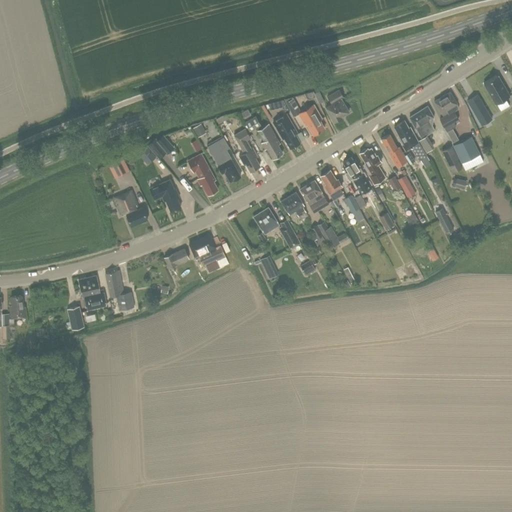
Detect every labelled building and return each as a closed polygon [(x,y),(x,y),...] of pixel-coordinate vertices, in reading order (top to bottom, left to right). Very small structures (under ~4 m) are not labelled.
[(510,96),(497,75),(483,84),(495,104),(510,96)] [(326,107),(334,121),(341,117),(341,116),(349,111),(341,98),(344,97),(339,89),(327,96),(331,104),(326,107)] [(324,101),(319,91),(314,93),(319,103),(324,101)] [(449,114),(440,119),(444,127),(446,131),(456,126),(453,121),(458,119),(454,111),(458,108),(457,103),(450,92),(434,101),(443,116),(448,113),(449,114)] [(478,95),(467,101),(481,125),(492,119),(478,95)] [(301,112),(292,97),(284,99),(286,102),(285,102),(293,116),(301,112)] [(281,100),(269,103),(271,109),(282,106),(281,100)] [(319,120),(322,118),(313,104),(305,109),(308,115),(302,119),(306,125),(307,124),(313,134),(324,128),(319,120)] [(427,140),(424,136),(434,130),(432,125),(433,117),(427,106),(409,117),(417,130),(421,138),(418,140),(421,144),(427,140)] [(240,113),(243,119),(251,115),(248,109),(240,113)] [(216,119),(218,123),(229,118),(226,113),(216,119)] [(297,133),(287,114),(273,122),(283,139),(284,138),(290,148),(300,142),(295,134),(297,133)] [(261,125),(256,116),(245,122),(250,131),(261,125)] [(404,120),(394,126),(400,137),(398,137),(406,151),(412,147),(416,154),(420,160),(426,156),(422,150),(418,143),(418,142),(410,127),(408,128),(404,120)] [(201,123),(193,128),(198,137),(206,132),(201,123)] [(280,143),(268,124),(257,131),(263,141),(261,142),(265,149),(267,148),(273,158),(282,152),(278,144),(280,143)] [(249,146),(246,140),(251,137),(245,128),(234,135),(243,150),(244,149),(245,152),(239,155),(243,162),(244,161),(250,171),(260,165),(255,157),(257,156),(252,148),(250,149),(248,147),(249,146)] [(397,148),(389,133),(381,138),(388,152),(389,152),(396,166),(407,161),(399,146),(397,148)] [(146,143),(159,157),(165,151),(167,153),(173,147),(163,135),(156,141),(154,138),(146,143)] [(222,136),(218,138),(207,145),(217,163),(219,162),(220,164),(218,165),(222,173),(224,171),(230,181),(240,176),(230,158),(231,158),(226,149),(229,147),(222,136)] [(480,154),(471,136),(452,145),(461,163),(480,154)] [(135,151),(147,164),(156,156),(144,143),(135,151)] [(442,150),(452,172),(462,167),(451,145),(442,150)] [(377,155),(376,156),(371,148),(368,149),(367,148),(365,149),(365,148),(361,151),(362,152),(359,153),(365,162),(362,164),(370,177),(381,170),(377,164),(381,162),(377,155)] [(187,160),(193,172),(197,170),(200,177),(197,179),(201,185),(202,184),(208,194),(218,189),(213,181),(215,180),(201,153),(187,160)] [(122,157),(108,163),(116,178),(129,171),(122,157)] [(349,180),(353,177),(362,193),(371,188),(361,172),(363,171),(356,160),(354,161),(351,157),(343,162),(345,165),(343,166),(346,172),(345,173),(349,180)] [(341,184),(337,179),(336,180),(330,170),(320,176),(325,184),(324,184),(324,185),(333,199),(333,200),(336,198),(342,194),(343,193),(340,187),(342,186),(341,184)] [(415,193),(405,174),(397,179),(407,197),(415,193)] [(387,179),(394,191),(401,187),(394,175),(387,179)] [(466,180),(456,178),(454,186),(464,189),(466,180)] [(174,188),(170,179),(150,187),(154,199),(162,196),(164,201),(165,200),(170,211),(181,206),(177,198),(179,197),(175,188),(174,188)] [(319,200),(324,196),(314,180),(299,189),(313,212),(314,213),(329,204),(324,197),(319,200)] [(138,208),(131,190),(114,197),(122,216),(126,214),(131,226),(147,219),(142,207),(138,208)] [(304,205),(295,191),(281,200),(289,214),(295,211),(298,216),(306,212),(303,206),(304,205)] [(364,218),(352,194),(344,198),(351,212),(352,211),(358,222),(364,218)] [(366,205),(360,194),(354,197),(360,208),(366,205)] [(339,204),(336,198),(333,200),(333,199),(330,201),(334,207),(339,204)] [(279,224),(268,207),(253,216),(264,234),(279,224)] [(435,211),(447,234),(454,230),(442,207),(435,211)] [(394,225),(387,212),(378,217),(385,229),(394,225)] [(413,224),(418,221),(414,214),(409,216),(413,224)] [(301,243),(287,219),(280,223),(282,226),(278,228),(290,249),(301,243)] [(328,227),(324,220),(317,224),(330,248),(348,238),(345,232),(337,236),(331,225),(328,227)] [(314,240),(317,245),(325,241),(316,225),(310,228),(316,239),(314,240)] [(465,239),(461,230),(455,234),(459,242),(465,239)] [(257,235),(260,241),(265,238),(262,232),(257,235)] [(215,247),(209,234),(189,243),(196,259),(199,257),(202,266),(203,266),(206,265),(216,260),(219,267),(228,263),(226,257),(225,256),(220,245),(218,246),(215,247)] [(189,258),(184,248),(164,257),(169,267),(189,258)] [(260,259),(268,278),(276,275),(267,256),(260,259)] [(315,269),(310,260),(300,265),(305,275),(315,269)] [(130,292),(124,293),(119,270),(105,273),(110,296),(116,295),(120,310),(133,307),(130,292)] [(99,290),(96,275),(78,279),(83,298),(84,297),(87,310),(106,305),(103,289),(99,290)] [(23,306),(22,295),(11,296),(12,305),(10,305),(11,318),(26,317),(25,306),(23,306)] [(67,308),(71,329),(84,326),(79,305),(67,308)] [(10,338),(9,328),(9,323),(2,323),(2,326),(1,326),(1,334),(1,338),(10,338)]
